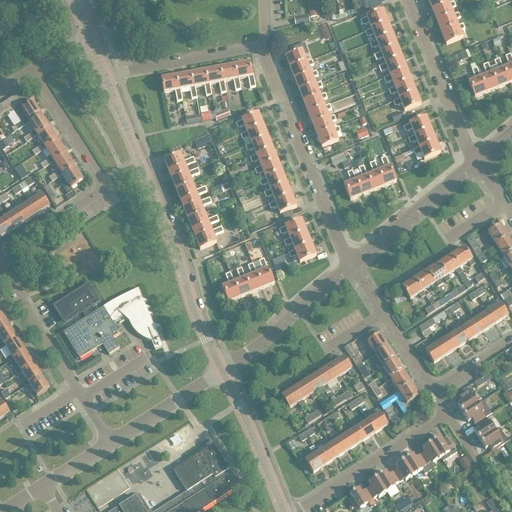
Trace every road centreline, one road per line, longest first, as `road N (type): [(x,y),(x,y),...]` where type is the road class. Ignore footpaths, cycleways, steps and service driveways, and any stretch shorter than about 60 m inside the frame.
road 1 (tertiary): [(221,370),(101,75)]
road 2 (residential): [(0,259),(106,189),(33,71)]
road 3 (residential): [(350,263),(262,44)]
road 4 (residential): [(106,443),(0,271)]
road 5 (residential): [(296,511),(445,415)]
road 6 (residential): [(472,161),(403,0)]
road 7 (tertiary): [(221,370),(350,263)]
road 8 (residential): [(101,75),(262,44)]
road 9 (tertiary): [(350,263),(472,161)]
road 10 (tertiary): [(285,511),(221,370)]
road 11 (residential): [(431,391),(350,263)]
road 12 (residential): [(106,443),(221,370)]
